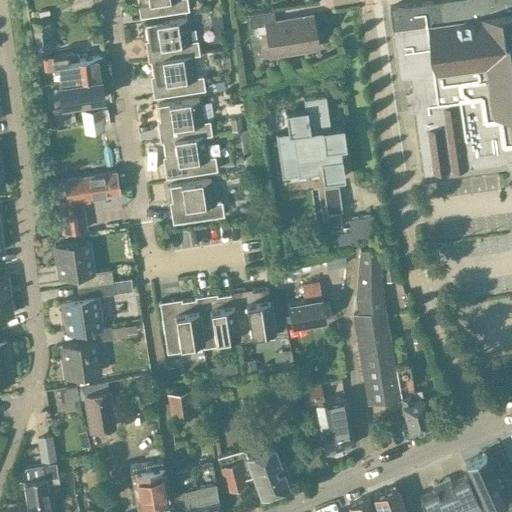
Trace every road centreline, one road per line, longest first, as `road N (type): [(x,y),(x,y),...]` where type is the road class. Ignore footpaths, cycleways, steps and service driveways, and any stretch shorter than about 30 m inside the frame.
road 1 (residential): [(0,474),(39,354),(0,23)]
road 2 (residential): [(234,257),(152,271),(108,0)]
road 3 (tertiary): [(511,415),(266,511)]
